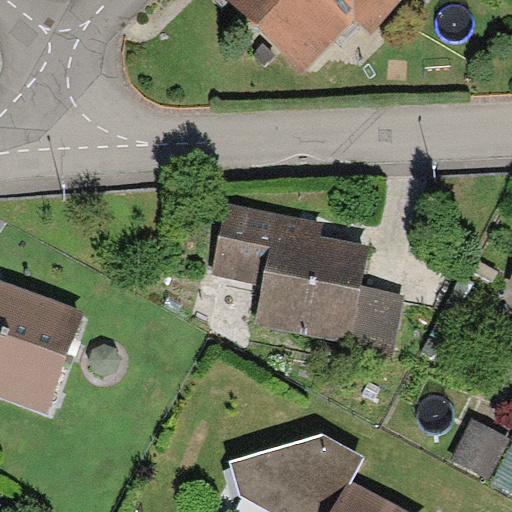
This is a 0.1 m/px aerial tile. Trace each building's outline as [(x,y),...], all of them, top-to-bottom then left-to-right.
[(217,0),(307,83),(363,23),(375,35),(407,0),(217,0)] [(322,226),(227,207),(213,279),(265,288),(258,326),(352,344),(362,289),(370,251),(318,241),(322,226)] [(0,393),(49,412),(85,317),(0,285),(0,393)] [(362,289),(352,344),(350,351),(394,359),(406,297),(362,289)] [(511,441),(511,439),(475,418),(451,460),(489,482),(511,441)] [(367,460),(326,438),(232,465),(242,500),(264,511),(404,511),(354,485),(367,460)]
